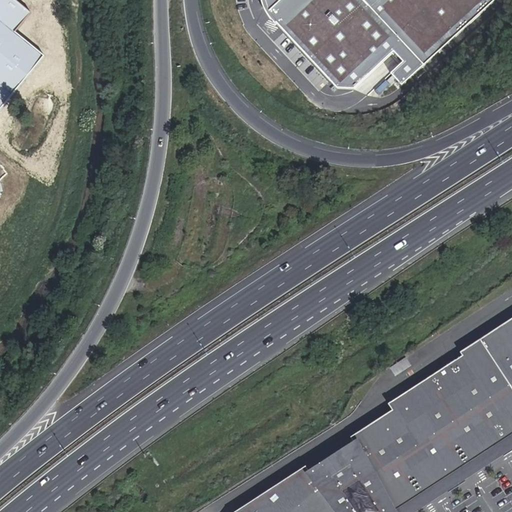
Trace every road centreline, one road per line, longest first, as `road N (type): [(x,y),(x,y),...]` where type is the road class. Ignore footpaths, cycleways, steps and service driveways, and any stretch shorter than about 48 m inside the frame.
road 1 (motorway): [(511,132),(193,339),(0,482)]
road 2 (motorway): [(162,0),(164,117),(141,234),(80,359),(0,453)]
road 3 (motorway): [(19,511),(193,380),(358,272)]
road 4 (motorway): [(511,119),(401,157),(310,152),(258,124),(222,87),(199,47),(189,0)]
road 5 (motorway): [(48,511),(311,322),(358,272)]
road 6 (motorway): [(358,272),(511,174)]
